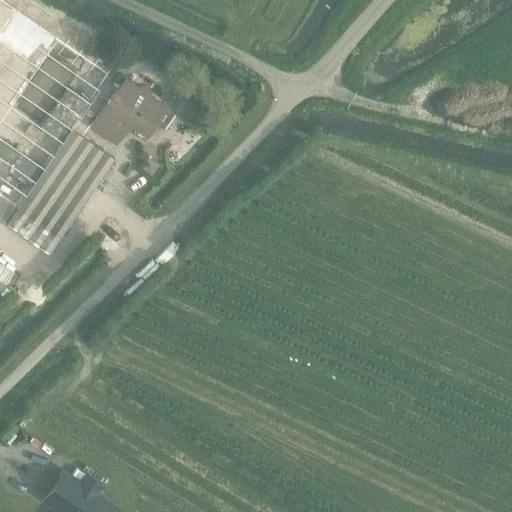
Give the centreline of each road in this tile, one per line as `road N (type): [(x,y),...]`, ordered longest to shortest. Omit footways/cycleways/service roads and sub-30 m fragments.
road 1 (unclassified): [(0,391),(301,88)]
road 2 (residential): [(301,88),(121,0)]
